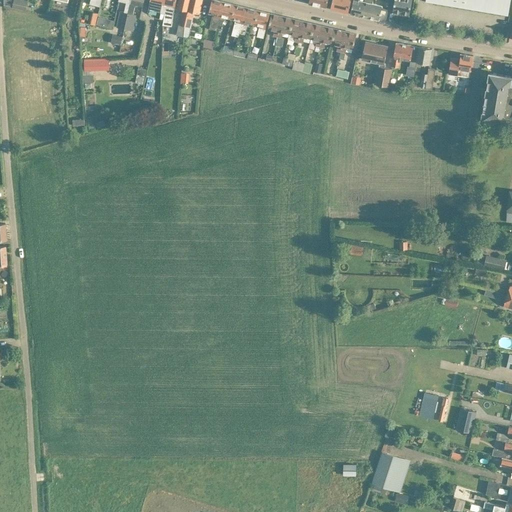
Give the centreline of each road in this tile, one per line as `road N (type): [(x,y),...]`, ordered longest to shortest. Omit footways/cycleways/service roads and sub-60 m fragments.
road 1 (unclassified): [(32,511),(0,91)]
road 2 (tertiary): [(511,53),(256,0)]
